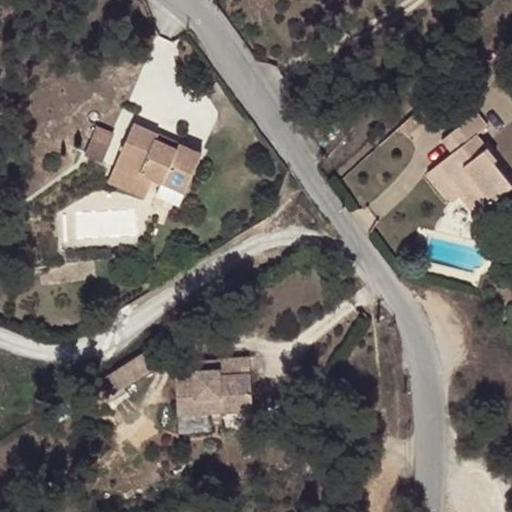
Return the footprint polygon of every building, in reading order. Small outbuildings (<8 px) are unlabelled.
[(346,107),(337,97),(321,107),(332,120),(346,107)] [(490,119),(481,105),(453,125),(459,137),(440,154),(475,206),(511,180),(511,174),(480,127),(490,119)] [(404,122),(398,127),(407,137),(422,123),(414,115),(404,122)] [(135,116),(118,156),(145,165),(147,162),(157,168),(168,170),(162,183),(185,193),(204,143),(135,116)] [(97,119),(85,148),(103,156),(115,126),(97,119)] [(145,165),(118,156),(112,172),(149,189),(157,168),(147,162),(145,165)] [(259,394),(250,342),(216,349),(218,359),(192,363),(192,371),(180,372),(185,407),(228,400),(229,390),(242,388),(244,397),(259,394)] [(102,405),(158,364),(144,346),(88,386),(102,405)] [(229,390),(228,400),(244,397),(242,388),(229,390)]
